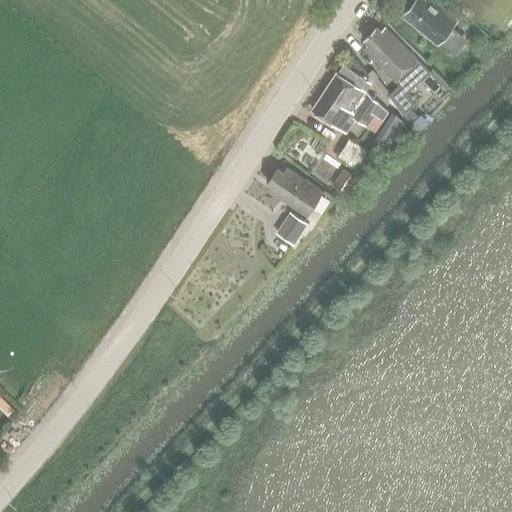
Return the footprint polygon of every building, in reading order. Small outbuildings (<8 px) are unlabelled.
[(467,40),(458,33),(451,27),(457,20),(432,0),(415,0),(403,15),(438,43),(440,40),(456,53),(467,40)] [(409,93),(428,71),(385,28),(381,32),(377,28),(364,41),(368,45),(364,49),(396,81),(400,85),(390,96),(416,124),(423,116),(415,107),(418,103),(409,93)] [(379,125),(388,112),(366,92),(361,88),(366,80),(343,65),(313,111),(345,133),(355,118),(365,126),(370,119),(379,125)] [(392,112),(384,125),(398,135),(406,122),(392,112)] [(358,164),(370,147),(353,136),(342,153),(358,164)] [(324,192),(287,167),(284,172),(278,168),(268,184),(274,187),(270,192),(307,217),(324,192)] [(308,223),(291,211),(277,232),(295,243),(308,223)]
